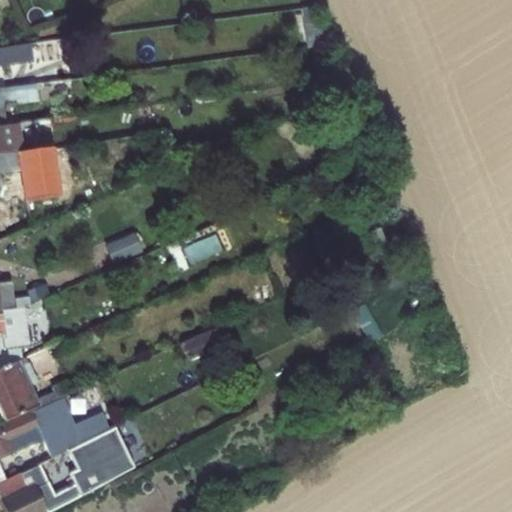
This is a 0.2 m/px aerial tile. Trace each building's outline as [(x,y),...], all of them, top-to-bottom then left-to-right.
[(0,117),(2,117),(0,106),(0,98),(65,90),(63,72),(0,80),(0,117)] [(0,149),(19,146),(22,146),(18,115),(2,117),(0,117),(0,149)] [(20,162),(26,198),(59,193),(51,142),(22,146),(19,146),(20,162)] [(0,149),(0,164),(20,162),(19,146),(0,149)] [(105,241),(109,260),(140,253),(136,235),(105,241)] [(0,306),(18,304),(24,303),(23,300),(34,298),(33,290),(3,294),(0,277),(0,306)] [(0,359),(7,359),(5,335),(21,332),(18,304),(0,306),(0,359)] [(187,361),(228,342),(221,325),(179,344),(187,361)] [(20,357),(32,381),(43,377),(31,352),(20,357)] [(0,366),(0,401),(6,415),(75,384),(70,375),(53,382),(56,387),(39,396),(32,381),(20,357),(0,366)] [(0,455),(2,454),(46,433),(74,419),(61,397),(0,428),(0,455)] [(55,452),(71,444),(116,421),(106,403),(74,419),(46,433),(51,442),(55,452)] [(0,480),(16,511),(37,511),(143,456),(123,420),(117,423),(116,421),(71,444),(81,462),(73,466),(79,478),(58,488),(43,458),(24,468),(13,473),(0,480)] [(55,452),(51,442),(19,458),(24,468),(43,458),(55,452)] [(0,479),(0,480),(13,473),(2,454),(0,455),(0,479)]
